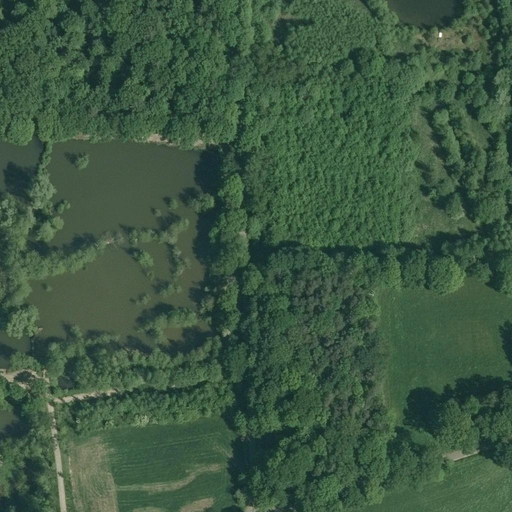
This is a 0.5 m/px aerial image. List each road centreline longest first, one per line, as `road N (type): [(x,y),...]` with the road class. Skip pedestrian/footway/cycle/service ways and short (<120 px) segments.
road 1 (unclassified): [(236,0),(262,511)]
road 2 (unclassified): [(290,511),(511,439)]
